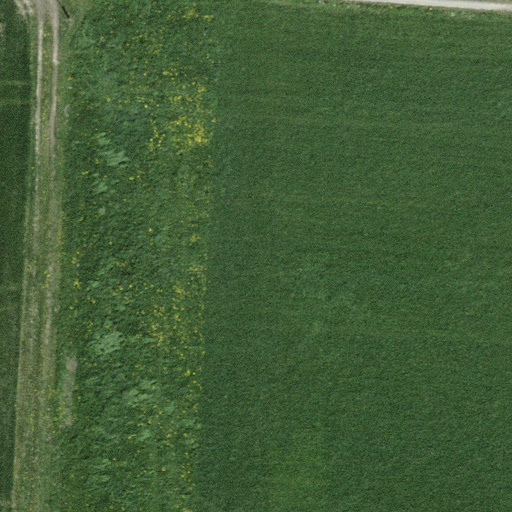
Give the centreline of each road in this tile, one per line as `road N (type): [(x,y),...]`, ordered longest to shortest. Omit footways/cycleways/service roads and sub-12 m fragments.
road 1 (track): [(39,0),(31,511)]
road 2 (track): [(359,0),(511,11)]
